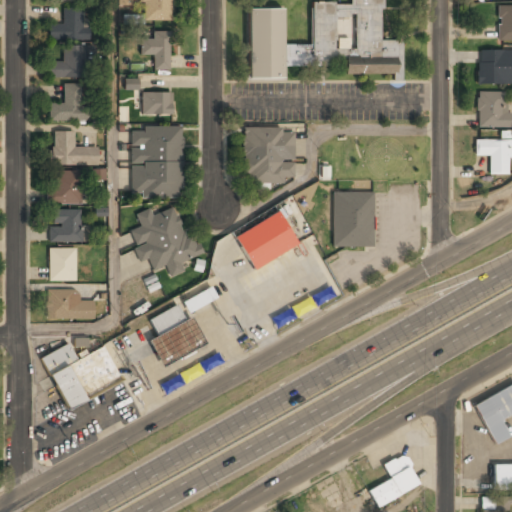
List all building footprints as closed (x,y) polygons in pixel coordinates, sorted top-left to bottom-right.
[(140,0),(140,21),(170,21),(170,0),(140,0)] [(246,10),(246,80),(284,80),(284,64),(342,64),(342,75),(391,75),(391,80),(401,80),(401,40),(381,40),(381,0),(351,0),(352,4),(308,4),(308,45),(282,45),(282,10),(246,10)] [(511,6),(496,6),(496,42),(511,42),(511,6)] [(48,25),(48,42),(88,42),(88,29),(81,29),(81,9),(62,9),(62,25),(48,25)] [(123,24),(142,25),(143,15),(123,14),(123,24)] [(168,71),(168,33),(151,33),(151,41),(139,41),(139,57),(151,57),(152,71),(168,71)] [(48,78),(81,79),(82,48),(62,47),(61,63),(48,63),(48,78)] [(511,74),(511,51),(476,51),(476,85),(511,85),(511,74)] [(137,78),(124,79),(124,89),(137,89),(137,78)] [(47,105),(47,123),(82,123),(82,85),(62,85),(62,105),(47,105)] [(475,92),(475,128),(511,128),(511,114),(504,114),(504,92),(475,92)] [(171,94),(139,94),(139,116),(171,116),(171,94)] [(180,129),(129,129),(129,199),(180,199),(180,129)] [(292,184),(292,129),(241,129),(241,184),(292,184)] [(49,167),(97,166),(97,148),(73,149),(73,133),(49,133),(49,167)] [(488,156),(488,175),(507,175),(508,159),(511,159),(511,140),(473,140),(473,156),(488,156)] [(104,169),(91,169),(91,180),(104,179),(104,169)] [(79,172),(47,172),(47,206),(79,206),(79,172)] [(372,193),(330,193),(330,248),(372,248),(372,193)] [(137,264),(148,261),(151,272),(166,268),(168,278),(184,274),(181,262),(192,259),(178,206),(135,217),(138,230),(128,232),(137,264)] [(51,228),(46,229),(47,245),(80,244),(80,211),(50,212),(51,228)] [(295,246),(277,213),(233,237),(251,270),(295,246)] [(47,283),(74,283),(74,250),(47,250),(47,283)] [(75,291),(44,291),(44,320),(92,320),(92,302),(75,302),(75,291)] [(155,339),(148,342),(158,366),(203,347),(192,321),(183,325),(175,308),(147,320),(155,339)] [(103,348),(73,361),(67,346),(39,359),(62,410),(119,385),(103,348)] [(159,384),(164,393),(221,364),(217,355),(159,384)] [(508,439),(499,420),(511,414),(511,386),(472,405),(491,447),(508,439)] [(419,486),(401,455),(381,467),(388,480),(366,492),(376,510),(419,486)] [(511,465),(491,466),(491,492),(511,491),(511,465)] [(502,511),(502,508),(511,508),(511,498),(480,498),(479,511),(502,511)]
